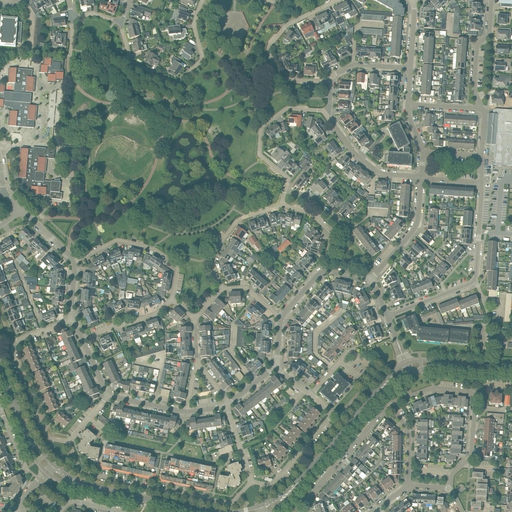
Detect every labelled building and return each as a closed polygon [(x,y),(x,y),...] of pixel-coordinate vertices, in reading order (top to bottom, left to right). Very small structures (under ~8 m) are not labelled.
[(39,9),(42,7),(37,0),(34,0),(32,2),(33,5),(30,6),(35,15),(39,12),(40,11),(39,9)] [(114,0),(112,5),(109,3),(108,7),(101,4),(99,9),(106,11),(106,12),(114,15),(117,6),(118,0),(114,0)] [(355,0),(354,3),(358,9),(361,8),(358,3),(358,2),(363,4),(365,0),(373,0),(393,11),(392,16),(402,16),(402,13),(404,14),(404,10),(402,9),(403,6),(398,4),(399,2),(396,1),(396,0),(355,0)] [(431,3),(426,8),(434,11),(436,8),(437,9),(439,9),(442,7),(435,0),(434,0),(433,1),(432,0),(430,2),(431,3)] [(479,4),(478,0),(473,0),(468,2),(470,5),(472,5),(472,9),(482,9),(482,7),(480,7),(481,4),(479,4)] [(511,0),(499,0),(500,2),(499,2),(499,4),(500,4),(500,7),(498,7),(498,8),(503,8),(506,8),(511,8),(511,4),(511,0)] [(340,5),(346,19),(357,14),(358,14),(353,6),(349,8),(346,2),(340,5)] [(346,19),(340,5),(333,9),(336,14),(333,16),(335,20),(337,24),(341,21),(340,20),(342,19),(341,17),(344,15),(346,19)] [(183,8),(179,6),(177,11),(179,11),(178,14),(179,15),(178,18),(177,18),(175,23),(182,22),(182,20),(186,22),(187,18),(188,18),(190,15),(186,13),(187,9),(183,8)] [(144,8),(139,7),(138,10),(133,9),(131,16),(141,20),(143,14),(150,17),(152,11),(144,8)] [(425,16),(425,18),(436,19),(434,19),(434,15),(434,14),(433,14),(434,11),(426,8),(425,13),(426,13),(426,16),(425,16)] [(383,16),(387,16),(391,17),(391,13),(364,11),(362,9),(359,11),(362,15),(364,15),(367,15),(370,15),(373,15),(375,16),(378,16),(381,16),(383,16)] [(482,9),(472,9),(471,12),(469,12),(469,17),(478,17),(478,15),(480,15),(480,12),(481,12),(482,9)] [(58,17),(57,13),(53,15),(51,15),(51,20),(54,19),(55,27),(66,25),(65,20),(64,20),(64,18),(61,18),(61,17),(58,17)] [(326,13),(321,15),(325,24),(328,22),(330,26),(335,23),(334,20),(332,16),(328,17),(326,13)] [(0,45),(16,47),(16,43),(20,43),(22,23),(18,22),(18,18),(2,17),(2,15),(0,14),(0,45)] [(509,15),(502,14),(502,15),(498,15),(497,24),(506,25),(507,17),(509,17),(509,15)] [(318,22),(315,24),(317,28),(318,31),(319,31),(320,33),(328,29),(325,24),(321,15),(321,16),(318,17),(316,18),(318,22)] [(471,22),(470,25),(481,26),(481,23),(479,23),(479,20),(478,20),(478,17),(469,17),(469,22),(471,22)] [(137,21),(131,19),(129,25),(130,25),(130,26),(127,27),(130,38),(140,35),(137,24),(136,25),(137,21)] [(303,26),(300,28),(303,32),(304,35),(306,39),(312,36),(313,36),(314,36),(316,40),(319,38),(320,38),(317,32),(315,33),(313,30),(312,27),(310,22),(306,24),(306,25),(304,26),(303,26)] [(180,26),(180,25),(167,26),(168,28),(168,36),(173,35),(173,40),(181,39),(181,38),(182,38),(183,38),(184,38),(185,37),(185,36),(185,35),(185,34),(187,34),(186,29),(178,30),(178,26),(180,26)] [(480,28),(481,26),(470,25),(470,28),(468,28),(468,33),(468,35),(477,36),(477,34),(477,31),(479,31),(479,28),(480,28)] [(499,28),(499,31),(499,34),(497,34),(496,39),(501,40),(504,40),(505,40),(508,40),(508,38),(510,38),(510,35),(510,29),(504,29),(499,28)] [(299,34),(297,29),(286,34),(287,36),(286,36),(285,37),(284,38),(284,40),(283,41),(283,42),(283,44),(289,43),(294,37),(298,40),(301,37),(299,34)] [(61,30),(56,30),(51,30),(51,37),(53,37),(53,40),(52,40),(52,42),(51,47),(59,47),(59,46),(62,47),(62,43),(65,43),(66,35),(59,34),(59,30),(61,30)] [(423,38),(433,39),(434,36),(440,37),(440,31),(424,30),(423,33),(425,34),(425,36),(423,36),(423,38)] [(135,46),(133,47),(134,53),(139,52),(143,51),(147,50),(146,45),(143,46),(142,38),(138,39),(133,40),(134,44),(135,46)] [(458,38),(457,48),(466,49),(466,46),(468,46),(468,42),(466,42),(467,39),(458,38)] [(194,47),(187,42),(183,47),(184,47),(182,50),(184,52),(181,56),(188,60),(190,57),(191,58),(194,54),(190,51),(190,50),(191,50),(194,47)] [(350,50),(348,46),(337,52),(341,60),(346,58),(345,57),(350,55),(349,51),(350,50)] [(496,46),(495,53),(500,54),(499,55),(504,56),(504,54),(508,54),(509,47),(501,46),(496,46)] [(282,54),(281,52),(278,54),(279,56),(278,56),(281,64),(283,63),(287,71),(293,71),(293,72),(299,72),(300,66),(294,65),(294,66),(290,65),(288,60),(289,60),(286,52),(282,54)] [(327,61),(321,64),(324,70),(327,68),(328,68),(329,68),(330,69),(331,69),(331,68),(332,67),(331,66),(335,65),(335,64),(337,63),(334,57),(333,58),(330,52),(324,55),(327,61)] [(156,56),(150,53),(145,62),(151,66),(153,63),(155,64),(154,64),(158,65),(161,59),(156,57),(156,56)] [(176,58),(173,56),(171,59),(172,60),(171,61),(171,62),(171,63),(172,64),(173,65),(168,72),(172,75),(173,75),(174,76),(175,76),(176,76),(177,75),(177,74),(178,74),(183,67),(178,64),(181,61),(176,58)] [(55,83),(56,81),(63,81),(64,71),(63,71),(64,61),(54,60),(54,59),(43,58),(43,65),(40,65),(39,73),(45,73),(45,74),(47,77),(48,77),(48,83),(55,83)] [(495,70),(498,70),(505,71),(505,67),(510,67),(511,59),(509,59),(504,59),(504,63),(495,62),(495,67),(495,68),(494,69),(494,74),(495,70)] [(316,64),(312,64),(311,68),(305,68),(304,70),(304,75),(313,75),(313,72),(317,72),(317,69),(316,64)] [(8,126),(26,127),(34,128),(34,121),(36,121),(37,106),(30,105),(30,103),(31,103),(31,94),(31,92),(34,92),(35,77),(32,77),(33,70),(9,68),(8,83),(15,83),(14,93),(5,92),(5,85),(0,84),(0,108),(3,108),(3,106),(13,109),(12,111),(9,111),(8,126)] [(389,81),(399,82),(399,80),(398,80),(398,77),(397,77),(397,73),(390,73),(390,76),(387,76),(387,81),(389,81)] [(364,74),(358,74),(357,79),(357,83),(361,83),(362,89),(367,89),(367,82),(368,77),(364,77),(364,74)] [(377,75),(370,74),(370,83),(369,83),(369,87),(370,88),(374,89),(376,87),(377,88),(379,88),(379,84),(379,79),(376,79),(377,75)] [(494,81),(493,87),(497,87),(497,88),(497,87),(506,88),(506,84),(507,84),(507,83),(511,80),(511,76),(508,76),(504,76),(499,76),(499,78),(499,81),(494,81)] [(340,83),(339,89),(340,89),(342,89),(342,93),(350,93),(350,94),(354,94),(355,89),(355,87),(353,87),(354,82),(349,82),(349,83),(340,83)] [(57,139),(60,91),(52,90),(51,109),(44,108),(44,117),(49,117),(48,138),(57,139)] [(493,96),(492,104),(496,104),(496,105),(503,106),(503,97),(502,97),(503,91),(495,90),(495,94),(496,94),(496,96),(495,96),(493,96)] [(352,103),(354,94),(350,94),(350,93),(342,93),(339,92),(339,99),(341,99),(341,102),(339,102),(341,102),(350,103),(352,103)] [(464,98),(464,96),(452,96),(451,95),(450,101),(453,101),(453,104),(459,104),(459,101),(462,102),(462,98),(464,98)] [(350,107),(350,103),(341,102),(339,102),(338,109),(341,109),(340,112),(341,112),(341,114),(350,111),(351,108),(350,107)] [(511,110),(497,109),(496,109),(495,109),(494,110),(493,110),(493,111),(492,112),(492,113),(492,114),(488,114),(486,144),(489,144),(489,145),(491,145),(490,149),(491,150),(491,151),(492,152),(493,152),(494,153),(493,165),(511,165),(511,110)] [(345,125),(347,124),(353,120),(350,117),(353,114),(350,111),(341,114),(342,115),(341,116),(344,119),(341,120),(345,125)] [(301,116),(290,115),(290,118),(289,118),(288,123),(297,124),(296,127),(300,128),(300,127),(302,127),(305,118),(305,117),(301,117),(301,116)] [(313,118),(308,116),(307,121),(305,127),(310,129),(310,128),(311,128),(319,138),(315,141),(318,145),(326,138),(324,134),(322,132),(327,130),(319,120),(316,122),(314,120),(312,120),(313,118)] [(381,116),(381,121),(383,121),(384,121),(385,121),(386,121),(387,121),(386,126),(391,123),(391,121),(392,121),(392,119),(393,119),(393,116),(384,116),(381,116)] [(347,124),(349,127),(347,128),(351,133),(358,128),(356,125),(359,122),(355,118),(353,120),(347,124)] [(287,127),(285,122),(281,123),(281,126),(278,126),(276,123),(269,129),(269,130),(266,133),(272,140),(275,137),(274,136),(281,131),(280,129),(282,129),(283,132),(288,131),(287,127)] [(385,155),(384,162),(387,163),(387,164),(389,164),(389,166),(392,166),(397,166),(397,164),(401,165),(401,166),(405,167),(408,167),(409,167),(409,165),(411,165),(412,155),(409,155),(410,149),(409,149),(407,146),(408,145),(407,144),(409,143),(408,142),(405,136),(405,135),(404,136),(402,133),(403,132),(400,125),(398,125),(397,123),(388,128),(399,150),(403,148),(404,148),(403,154),(401,153),(401,155),(388,154),(387,155),(385,155)] [(355,138),(358,143),(366,137),(364,134),(367,132),(363,127),(361,128),(358,130),(354,133),(357,136),(354,138),(355,138)] [(376,132),(377,133),(381,136),(367,152),(370,154),(383,138),(382,137),(384,135),(378,130),(376,132)] [(368,140),(366,137),(358,143),(362,148),(364,146),(365,147),(368,150),(371,146),(373,144),(373,143),(370,138),(368,140)] [(333,141),(332,142),(332,141),(328,144),(325,146),(331,154),(330,155),(332,159),(342,152),(333,141)] [(47,163),(47,158),(45,158),(45,155),(48,155),(48,158),(54,159),(55,150),(46,149),(46,148),(33,147),(33,149),(20,148),(18,178),(21,178),(21,185),(22,185),(24,187),(24,189),(31,189),(31,195),(46,196),(46,195),(50,196),(50,199),(61,199),(62,193),(60,193),(61,182),(60,182),(60,179),(54,180),(54,182),(51,181),(51,182),(44,181),(44,173),(46,173),(47,163)] [(285,153),(279,149),(276,153),(275,152),(271,156),(275,159),(274,160),(278,163),(282,157),(285,159),(288,156),(289,153),(287,151),(285,153)] [(381,159),(373,153),(371,155),(379,161),(381,159)] [(350,159),(345,155),(342,159),(341,158),(337,162),(345,169),(343,171),(344,172),(352,163),(349,161),(350,159)] [(299,165),(303,168),(308,161),(304,158),(299,165)] [(292,164),(289,161),(285,166),(289,169),(287,171),(293,176),(299,168),(293,163),(292,164)] [(350,173),(354,176),(360,167),(359,167),(356,165),(355,166),(352,163),(344,172),(348,175),(350,173)] [(354,176),(357,179),(364,171),(361,169),(362,168),(360,167),(354,176)] [(366,173),(364,171),(357,179),(361,182),(368,173),(367,173),(366,173)] [(369,174),(368,173),(361,182),(365,185),(366,184),(367,185),(372,179),(371,178),(371,177),(368,175),(369,174)] [(308,179),(303,174),(294,184),(300,189),(303,185),(304,187),(308,183),(306,181),(308,179)] [(320,183),(318,180),(310,188),(315,193),(317,191),(320,194),(322,192),(324,194),(329,189),(321,181),(320,183)] [(381,192),(382,181),(381,181),(381,182),(377,182),(377,183),(375,183),(374,194),(381,195),(381,192)] [(382,181),(381,192),(386,192),(387,191),(389,191),(390,184),(387,184),(387,182),(384,182),(384,181),(382,181)] [(337,208),(340,204),(342,202),(336,196),(338,195),(332,189),(324,197),(330,203),(331,202),(337,208)] [(342,211),(340,213),(344,218),(348,214),(349,213),(349,214),(352,211),(354,209),(352,206),(351,205),(357,198),(354,195),(348,201),(350,202),(349,203),(347,201),(345,203),(342,207),(344,209),(342,211)] [(400,217),(400,219),(404,220),(404,217),(408,217),(408,212),(399,211),(399,217),(400,217)] [(281,214),(281,223),(286,224),(286,222),(290,223),(289,226),(290,226),(292,215),(287,213),(286,216),(281,214)] [(281,223),(281,214),(275,216),(274,214),(269,216),(270,221),(272,224),(276,222),(277,225),(281,223)] [(293,215),(292,215),(290,226),(294,227),(295,224),(299,225),(300,222),(301,217),(295,216),(295,218),(292,217),(293,215)] [(263,218),(257,220),(261,230),(260,228),(264,227),(265,229),(270,227),(268,224),(267,219),(264,220),(263,218)] [(404,220),(400,219),(399,220),(398,219),(394,223),(401,229),(404,225),(402,223),(404,220)] [(257,232),(261,230),(257,220),(258,222),(255,223),(254,221),(248,223),(250,228),(251,231),(256,230),(257,232)] [(397,233),(401,229),(394,223),(391,227),(397,233)] [(353,232),(356,236),(365,229),(363,231),(360,226),(353,232)] [(471,227),(463,226),(456,226),(456,229),(460,230),(460,234),(470,235),(471,230),(471,227)] [(397,233),(391,227),(387,231),(394,237),(397,233)] [(22,236),(24,238),(29,232),(25,228),(18,236),(20,237),(22,236)] [(239,242),(243,244),(246,240),(242,238),(246,233),(243,231),(239,228),(234,236),(235,236),(235,237),(236,238),(236,237),(241,240),(239,242)] [(320,235),(314,229),(309,233),(308,232),(305,235),(307,238),(302,243),(307,248),(312,243),(313,243),(312,247),(311,247),(310,251),(320,254),(324,241),(318,240),(317,238),(319,235),(320,235)] [(366,235),(368,233),(365,229),(356,236),(359,240),(366,235)] [(440,231),(429,230),(429,234),(427,236),(425,233),(421,238),(425,241),(429,245),(433,240),(435,237),(435,234),(438,235),(439,231),(440,231)] [(390,241),(394,237),(387,231),(384,235),(390,241)] [(29,232),(24,238),(22,239),(29,245),(30,244),(33,241),(31,239),(33,236),(29,232)] [(368,233),(366,235),(359,240),(363,244),(370,239),(367,235),(368,233)] [(261,247),(253,236),(248,239),(253,245),(254,244),(258,250),(261,247)] [(9,250),(17,245),(13,240),(11,241),(9,238),(4,241),(9,250)] [(242,245),(243,244),(239,242),(239,243),(232,238),(231,240),(232,241),(230,243),(240,250),(243,246),(242,245)] [(35,248),(40,243),(36,239),(33,243),(29,246),(31,248),(33,246),(35,248)] [(370,239),(363,244),(366,249),(373,243),(370,239)] [(461,244),(466,248),(469,245),(470,245),(470,240),(460,239),(461,240),(461,244)] [(0,244),(1,247),(0,247),(0,250),(2,254),(6,252),(7,254),(10,252),(9,250),(4,241),(0,243),(0,244)] [(39,252),(44,247),(40,243),(35,248),(31,252),(33,254),(35,252),(37,254),(39,252)] [(229,245),(227,248),(237,255),(240,250),(230,243),(229,243),(227,244),(229,245)] [(376,247),(373,243),(366,249),(369,253),(376,247)] [(415,244),(412,248),(419,255),(421,252),(423,254),(427,249),(421,243),(418,246),(415,244)] [(459,245),(455,249),(462,255),(465,251),(464,251),(466,248),(461,244),(459,246),(459,245)] [(378,246),(376,247),(369,253),(372,257),(381,250),(378,246)] [(44,247),(39,252),(41,254),(37,259),(39,260),(45,254),(48,251),(44,247)] [(224,252),(231,257),(233,259),(235,257),(236,254),(237,255),(227,248),(226,247),(224,249),(225,250),(224,252)] [(410,255),(408,257),(415,263),(418,259),(417,257),(419,255),(412,248),(408,253),(410,255)] [(120,260),(125,258),(124,251),(120,252),(119,249),(114,251),(117,260),(120,259),(120,260)] [(129,252),(124,251),(125,258),(125,263),(128,262),(129,260),(132,261),(133,257),(135,250),(130,249),(129,252)] [(455,249),(452,253),(458,259),(462,255),(455,249)] [(135,250),(133,257),(137,258),(136,260),(141,261),(143,255),(140,255),(141,251),(135,250)] [(107,257),(106,257),(109,264),(109,263),(110,266),(118,263),(118,262),(117,260),(114,251),(108,253),(109,256),(107,257)] [(231,257),(224,252),(223,251),(221,253),(222,254),(221,256),(223,258),(220,262),(227,263),(231,257)] [(308,251),(302,258),(312,266),(316,262),(311,258),(313,256),(308,251)] [(50,263),(56,258),(52,254),(50,255),(48,253),(45,257),(41,260),(47,266),(50,263)] [(455,262),(458,259),(452,253),(449,257),(455,262)] [(19,265),(23,261),(25,258),(21,254),(19,256),(16,259),(20,262),(19,265)] [(108,264),(109,264),(106,257),(104,259),(102,256),(97,258),(101,265),(104,264),(104,266),(108,264)] [(151,263),(154,265),(158,259),(153,256),(152,257),(150,256),(146,261),(145,262),(150,265),(151,263)] [(415,263),(408,257),(406,259),(404,257),(400,262),(402,263),(400,265),(405,270),(413,261),(415,263)] [(455,262),(449,257),(445,260),(452,266),(455,262)] [(60,262),(56,258),(50,263),(53,265),(51,267),(55,271),(62,268),(57,264),(60,262)] [(88,267),(94,271),(99,269),(98,267),(101,265),(97,258),(92,261),(93,264),(88,267)] [(312,266),(302,258),(303,259),(302,259),(301,260),(301,261),(300,260),(296,264),(302,270),(304,267),(308,271),(312,266)] [(158,259),(154,265),(153,267),(157,270),(156,271),(158,273),(160,271),(162,273),(166,268),(161,265),(163,262),(158,259)] [(227,265),(227,263),(220,262),(221,267),(220,268),(221,270),(222,269),(223,272),(222,273),(232,269),(230,264),(227,265)] [(440,266),(447,272),(450,268),(443,263),(440,266)] [(286,270),(289,273),(290,274),(292,276),(299,282),(303,277),(299,273),(301,270),(295,266),(292,269),(291,269),(290,269),(289,269),(288,269),(287,269),(286,270)] [(447,272),(440,266),(437,270),(443,276),(447,272)] [(91,280),(93,280),(93,277),(94,271),(88,267),(87,274),(84,273),(83,279),(91,280)] [(56,279),(56,280),(64,280),(65,275),(62,274),(63,270),(62,269),(62,268),(55,271),(52,272),(53,273),(52,279),(56,279)] [(169,270),(166,268),(162,273),(162,276),(164,276),(163,279),(171,280),(172,275),(168,274),(169,270)] [(428,273),(426,275),(428,277),(429,278),(431,279),(433,281),(434,279),(435,279),(435,278),(437,277),(440,280),(441,279),(443,276),(437,270),(435,268),(430,274),(428,272),(428,273)] [(224,274),(225,277),(235,274),(233,274),(232,269),(222,273),(223,275),(224,274)] [(250,280),(256,274),(252,270),(246,277),(249,279),(248,280),(250,281),(250,280)] [(393,286),(399,284),(397,281),(396,281),(395,277),(397,276),(396,273),(395,273),(395,271),(393,270),(388,275),(390,276),(390,277),(384,279),(386,283),(386,282),(387,285),(391,283),(393,286)] [(294,286),(299,282),(292,276),(290,274),(289,273),(283,280),(288,285),(290,283),(294,286)] [(237,279),(235,274),(225,277),(226,279),(227,279),(228,282),(237,279)] [(254,285),(254,284),(260,277),(256,274),(250,280),(253,282),(252,283),(254,285)] [(258,288),(258,287),(264,281),(260,277),(254,284),(257,286),(256,287),(258,288)] [(426,278),(424,279),(429,290),(430,290),(429,288),(433,287),(430,279),(427,280),(426,278)] [(96,280),(93,280),(91,280),(83,279),(83,285),(86,285),(86,288),(95,288),(96,280)] [(423,282),(420,283),(423,290),(426,289),(427,291),(429,290),(424,279),(422,280),(423,282)] [(50,287),(60,288),(60,286),(64,286),(64,280),(56,280),(56,283),(51,282),(50,287)] [(342,290),(344,282),(338,280),(337,284),(332,282),(332,284),(334,291),(342,292),(342,290)] [(269,284),(264,281),(258,287),(261,289),(260,290),(262,292),(269,284)] [(319,290),(327,297),(329,294),(331,296),(334,292),(332,287),(330,282),(328,283),(325,286),(323,285),(319,290)] [(351,283),(344,282),(342,290),(342,292),(350,295),(351,292),(353,288),(350,287),(351,283)] [(420,292),(423,290),(420,283),(418,284),(417,282),(415,283),(419,294),(421,293),(420,292)] [(0,291),(10,288),(8,283),(5,284),(2,285),(0,285),(0,291)] [(400,283),(399,284),(393,286),(392,286),(392,287),(394,286),(395,289),(390,291),(391,293),(390,294),(391,297),(401,293),(400,290),(402,289),(400,283)] [(417,295),(419,294),(415,283),(412,284),(413,286),(411,287),(412,290),(414,294),(417,293),(417,295)] [(170,286),(162,285),(162,287),(160,287),(159,292),(164,297),(165,291),(169,291),(170,286)] [(284,285),(281,289),(287,294),(291,291),(287,287),(284,285)] [(60,291),(60,288),(50,287),(50,293),(55,293),(55,296),(63,297),(63,291),(60,291)] [(10,288),(0,291),(0,294),(1,297),(6,296),(12,293),(10,288)] [(82,296),(89,296),(94,297),(95,289),(95,288),(86,288),(86,290),(82,290),(82,296)] [(281,289),(277,292),(284,298),(287,294),(281,289)] [(327,297),(319,290),(315,295),(316,296),(314,299),(322,307),(327,302),(325,301),(328,298),(327,297)] [(358,301),(366,296),(363,291),(359,294),(357,291),(355,290),(353,294),(352,295),(355,299),(357,298),(358,301)] [(125,304),(126,304),(124,297),(124,295),(125,292),(120,291),(119,302),(116,304),(119,310),(124,308),(123,305),(125,304)] [(164,297),(159,292),(154,295),(155,297),(152,298),(155,305),(160,303),(159,300),(164,297)] [(226,299),(227,301),(231,301),(231,304),(236,303),(235,292),(230,292),(230,293),(229,293),(229,298),(226,299)] [(240,292),(235,292),(236,303),(241,303),(241,301),(245,301),(244,298),(242,298),(242,293),(240,293),(240,292)] [(284,298),(277,292),(274,296),(279,301),(281,302),(284,298)] [(401,293),(391,297),(392,300),(393,299),(394,302),(400,300),(400,301),(405,299),(404,296),(402,296),(401,293)] [(126,297),(124,297),(126,304),(128,304),(127,308),(133,309),(134,301),(131,301),(132,295),(127,294),(126,297)] [(155,305),(152,298),(150,295),(143,299),(144,307),(149,305),(150,308),(155,305)] [(279,301),(274,296),(273,295),(269,299),(276,304),(279,301)] [(2,303),(3,305),(12,302),(12,301),(10,296),(7,297),(2,299),(3,302),(2,303)] [(62,303),(63,297),(55,296),(54,299),(52,299),(52,305),(58,305),(59,302),(62,303)] [(89,299),(89,296),(82,296),(81,301),(85,302),(84,306),(91,305),(91,300),(89,299)] [(369,301),(366,296),(358,301),(360,303),(357,305),(360,310),(361,309),(366,307),(364,304),(369,301)] [(139,306),(144,307),(143,299),(135,297),(134,301),(133,309),(138,310),(139,306)] [(227,301),(226,299),(225,300),(224,300),(223,301),(219,298),(218,299),(217,299),(214,302),(216,304),(215,305),(221,311),(226,306),(224,304),(227,301)] [(12,302),(3,305),(4,307),(5,307),(6,310),(14,307),(18,305),(16,300),(12,301),(12,302)] [(309,301),(308,303),(316,310),(319,306),(312,300),(310,302),(309,301)] [(119,310),(116,304),(115,301),(112,303),(107,305),(110,311),(112,310),(114,313),(119,310)] [(305,308),(312,314),(316,310),(308,303),(306,305),(307,306),(305,308)] [(247,308),(246,309),(247,310),(252,314),(253,312),(255,314),(260,309),(256,305),(254,308),(252,306),(250,304),(247,308)] [(83,312),(85,317),(94,313),(91,305),(84,306),(86,310),(83,312)] [(221,311),(215,305),(212,308),(219,313),(221,311)] [(50,311),(47,312),(50,321),(56,319),(55,316),(60,314),(59,311),(58,310),(57,306),(49,310),(50,311)] [(182,323),(184,323),(184,322),(184,321),(182,320),(186,316),(184,315),(185,314),(177,307),(177,308),(176,307),(172,311),(171,309),(169,311),(172,314),(170,316),(177,323),(179,321),(182,323)] [(368,307),(360,310),(359,311),(362,320),(365,318),(373,315),(372,312),(373,312),(372,309),(369,310),(368,307)] [(212,308),(210,310),(216,316),(219,313),(212,308)] [(312,314),(305,308),(304,310),(302,309),(301,311),(309,318),(312,314)] [(7,315),(8,318),(17,314),(15,309),(12,310),(7,312),(8,315),(7,315)] [(265,313),(260,309),(255,314),(258,316),(256,318),(260,322),(267,319),(262,315),(265,313)] [(216,316),(210,310),(209,311),(207,310),(204,313),(204,314),(203,315),(207,318),(206,320),(205,321),(208,322),(210,319),(212,321),(216,316)] [(436,313),(437,312),(436,310),(422,315),(423,318),(436,313)] [(306,322),(309,318),(301,311),(299,313),(300,314),(299,316),(306,322)] [(50,321),(47,312),(42,314),(42,312),(38,313),(42,322),(44,321),(45,323),(50,321)] [(94,313),(85,317),(88,322),(89,325),(92,323),(93,326),(98,323),(97,321),(98,320),(97,318),(99,317),(96,312),(94,313)] [(20,313),(17,314),(8,318),(9,320),(10,319),(11,322),(16,321),(22,318),(21,317),(22,317),(20,313)] [(374,318),(373,315),(365,318),(367,324),(366,324),(367,327),(369,327),(375,324),(374,321),(376,320),(375,318),(374,318)] [(302,326),(306,322),(299,316),(297,318),(296,317),(294,319),(295,320),(292,323),(298,325),(300,324),(302,326)] [(413,316),(403,320),(404,324),(406,323),(406,325),(405,326),(407,325),(407,327),(406,327),(407,332),(410,330),(411,333),(412,333),(412,335),(417,336),(417,333),(418,333),(418,335),(418,336),(417,340),(422,341),(422,339),(423,339),(423,341),(424,341),(424,339),(425,339),(425,341),(429,341),(433,342),(434,340),(435,340),(435,342),(436,340),(437,341),(437,342),(441,343),(445,343),(446,341),(447,342),(447,343),(448,342),(451,342),(452,341),(453,341),(453,343),(454,343),(454,341),(455,341),(455,343),(459,343),(460,342),(461,342),(463,342),(463,344),(467,344),(468,341),(469,341),(470,341),(471,333),(468,333),(467,332),(462,332),(455,331),(454,331),(449,331),(448,331),(448,332),(443,331),(436,331),(430,330),(424,330),(418,329),(418,327),(415,322),(413,316)] [(152,321),(154,328),(157,327),(158,329),(156,330),(157,332),(163,330),(162,328),(163,327),(161,321),(158,322),(157,319),(152,321)] [(267,319),(260,322),(256,324),(256,327),(262,328),(262,331),(270,331),(270,325),(267,325),(267,319)] [(12,328),(13,330),(22,327),(20,321),(12,324),(13,327),(12,328)] [(147,326),(145,327),(147,333),(148,336),(153,334),(151,329),(154,328),(152,321),(146,323),(147,326)] [(199,332),(202,332),(211,331),(210,326),(208,326),(208,322),(205,321),(205,323),(205,325),(200,325),(200,327),(199,327),(199,332)] [(185,324),(184,323),(182,323),(182,327),(180,328),(180,333),(191,332),(191,327),(190,327),(190,326),(185,326),(185,323),(185,324)] [(298,327),(298,325),(292,323),(292,327),(289,327),(289,329),(290,330),(290,332),(291,332),(299,333),(300,327),(298,327)] [(345,329),(346,329),(353,336),(357,331),(355,327),(353,329),(352,328),(354,326),(350,323),(348,325),(345,329)] [(139,336),(147,333),(145,327),(142,328),(141,324),(136,326),(139,336)] [(369,327),(372,334),(381,331),(380,329),(379,329),(378,326),(376,327),(375,324),(369,327)] [(139,336),(136,326),(131,328),(133,336),(134,340),(140,338),(139,336)] [(24,332),(22,327),(13,330),(14,332),(15,332),(16,335),(24,332)] [(63,341),(71,337),(73,336),(71,331),(68,332),(67,328),(61,330),(63,334),(60,335),(63,341)] [(126,333),(124,334),(126,340),(131,339),(130,337),(133,336),(131,328),(125,330),(126,333)] [(342,333),(343,334),(350,339),(353,336),(346,329),(342,333)] [(257,333),(256,338),(266,339),(266,337),(269,337),(270,331),(262,331),(262,334),(257,333)] [(381,331),(372,334),(373,338),(370,339),(371,343),(376,341),(376,339),(382,337),(381,334),(382,333),(381,331)] [(340,338),(347,344),(346,343),(350,339),(343,334),(340,338)] [(104,338),(108,348),(114,345),(113,344),(116,343),(113,337),(110,338),(109,335),(104,338)] [(344,347),(347,344),(340,338),(339,337),(336,340),(338,342),(344,347)] [(109,349),(108,348),(104,338),(99,340),(100,343),(98,344),(100,350),(103,349),(104,351),(109,349)] [(266,339),(256,338),(256,342),(259,344),(259,347),(269,348),(269,342),(265,342),(266,339)] [(341,351),(344,347),(338,342),(336,340),(333,344),(341,351)] [(75,346),(73,341),(65,345),(67,349),(75,346)] [(338,355),(341,351),(333,344),(330,347),(338,355)] [(25,352),(26,355),(39,350),(38,348),(33,349),(32,346),(22,350),(22,351),(23,351),(23,352),(25,352)] [(77,350),(75,346),(67,349),(69,354),(77,350)] [(268,354),(269,348),(259,347),(258,356),(264,359),(265,353),(268,354)] [(338,355),(330,347),(326,351),(327,351),(335,358),(338,355)] [(26,361),(41,355),(40,353),(35,355),(34,352),(39,350),(26,355),(24,356),(25,357),(26,358),(27,357),(28,361),(26,361)] [(79,355),(77,350),(69,354),(71,359),(79,355)] [(212,351),(203,351),(200,352),(201,357),(201,358),(206,358),(207,360),(210,360),(209,358),(212,358),(212,351)] [(331,362),(335,358),(327,351),(323,355),(325,356),(323,358),(325,360),(329,363),(331,361),(331,362)] [(192,352),(190,352),(181,352),(181,359),(184,359),(184,361),(187,361),(187,359),(192,358),(192,357),(193,357),(192,352)] [(288,358),(288,363),(295,361),(295,358),(298,358),(298,353),(290,353),(289,353),(289,355),(287,355),(287,358),(288,358)] [(41,356),(41,355),(26,361),(27,363),(27,362),(28,364),(29,363),(30,366),(28,367),(29,367),(38,363),(43,361),(42,359),(37,361),(36,357),(41,356)] [(68,365),(70,369),(77,365),(76,362),(81,360),(79,355),(71,359),(69,359),(71,364),(68,365)] [(251,361),(252,363),(257,369),(262,365),(260,363),(264,359),(258,356),(254,359),(253,359),(251,361)] [(207,365),(210,369),(218,363),(215,359),(214,360),(207,365)] [(103,364),(105,369),(113,366),(111,361),(103,364)] [(296,362),(295,361),(288,363),(288,364),(292,367),(292,368),(294,370),(295,372),(302,365),(297,361),(296,362)] [(210,369),(213,373),(220,368),(222,366),(219,362),(218,363),(210,369)] [(40,366),(38,363),(29,367),(29,368),(30,369),(31,369),(32,372),(45,367),(44,364),(40,366)] [(257,369),(252,363),(250,365),(249,363),(245,367),(249,372),(251,370),(253,373),(257,369)] [(77,376),(78,375),(86,371),(84,366),(79,369),(77,365),(70,369),(71,373),(75,371),(77,376)] [(306,368),(302,365),(295,372),(297,374),(298,373),(300,375),(304,371),(306,368)] [(105,369),(108,374),(116,371),(113,366),(105,369)] [(35,378),(36,379),(50,374),(46,376),(44,372),(49,371),(48,368),(43,370),(40,371),(35,373),(36,376),(35,377),(36,378),(35,378)] [(223,371),(220,368),(213,373),(216,377),(223,371)] [(307,381),(315,372),(311,368),(310,368),(309,370),(303,376),(306,378),(305,379),(307,381)] [(80,379),(88,376),(86,371),(78,375),(80,379)] [(118,376),(116,371),(108,374),(110,379),(118,376)] [(226,375),(223,371),(216,377),(219,381),(226,375)] [(319,375),(315,372),(307,381),(309,383),(310,382),(312,384),(318,377),(317,377),(319,376),(319,375)] [(228,373),(226,375),(219,381),(222,385),(229,379),(231,377),(228,373)] [(338,396),(340,397),(350,385),(337,373),(332,379),(334,380),(332,382),(330,381),(319,393),(333,405),(338,399),(336,398),(338,396)] [(51,376),(50,374),(36,379),(36,380),(37,379),(39,382),(37,382),(38,384),(37,384),(38,385),(40,384),(56,378),(55,378),(53,379),(48,381),(47,378),(51,376)] [(80,379),(82,384),(90,380),(88,376),(80,379)] [(120,381),(118,376),(110,379),(112,384),(113,384),(117,382),(120,381)] [(270,380),(272,382),(277,389),(282,385),(280,383),(283,380),(279,376),(276,378),(274,376),(270,380)] [(56,378),(40,384),(41,387),(40,388),(40,389),(40,391),(45,389),(50,387),(49,384),(53,382),(56,380),(56,378)] [(229,379),(222,385),(220,386),(224,391),(226,389),(228,392),(233,389),(230,386),(233,384),(229,379)] [(92,385),(90,380),(82,384),(83,384),(80,385),(82,389),(84,388),(92,385)] [(277,389),(272,382),(268,385),(273,392),(277,389)] [(270,395),(273,392),(268,385),(264,388),(270,395)] [(97,388),(94,389),(86,392),(89,398),(92,396),(93,400),(98,398),(97,394),(99,393),(97,388)] [(264,388),(260,391),(266,398),(270,395),(264,388)] [(44,400),(44,401),(54,397),(53,394),(58,392),(57,390),(52,392),(50,389),(45,391),(46,394),(44,395),(45,398),(44,399),(44,400)] [(262,401),(266,398),(260,391),(256,394),(262,401)] [(185,400),(186,394),(175,392),(174,397),(173,399),(176,399),(176,402),(181,403),(182,399),(185,400)] [(256,394),(253,397),(258,404),(262,401),(256,394)] [(497,394),(497,395),(497,396),(495,396),(495,394),(491,394),(490,402),(491,403),(496,404),(500,404),(501,403),(502,394),(497,394)] [(48,406),(56,403),(55,400),(60,398),(59,395),(54,397),(44,401),(46,401),(47,404),(46,404),(46,405),(46,406),(48,406)] [(447,407),(448,395),(444,395),(443,397),(439,397),(437,398),(440,405),(444,405),(444,406),(447,407)] [(436,406),(440,405),(437,398),(435,399),(434,396),(429,398),(433,408),(437,407),(436,406)] [(254,407),(258,404),(253,397),(249,400),(254,407)] [(461,397),(460,408),(463,408),(463,407),(467,408),(468,400),(466,400),(466,397),(461,397)] [(309,407),(307,410),(316,418),(318,419),(319,419),(318,418),(319,417),(318,416),(320,414),(303,398),(302,399),(309,405),(308,406),(309,407)] [(433,408),(429,398),(425,399),(426,402),(424,402),(427,411),(428,411),(430,411),(431,409),(433,408)] [(250,410),(254,407),(249,400),(245,403),(250,410)] [(61,401),(56,403),(48,406),(49,409),(48,410),(49,411),(48,411),(49,412),(53,411),(59,409),(57,405),(62,404),(61,401)] [(421,401),(417,402),(421,413),(424,412),(423,411),(427,410),(427,411),(424,402),(422,403),(421,401)] [(421,413),(417,402),(413,404),(414,406),(411,407),(414,414),(417,413),(418,414),(421,413)] [(239,404),(247,413),(250,410),(245,403),(241,406),(239,404)] [(242,417),(247,413),(239,404),(235,407),(237,410),(233,412),(237,417),(240,414),(242,417)] [(121,417),(123,406),(118,405),(117,407),(113,407),(112,412),(116,413),(115,416),(121,417)] [(316,418),(307,410),(306,409),(304,411),(308,414),(306,417),(312,423),(314,424),(315,423),(314,423),(315,422),(314,421),(316,418)] [(61,423),(68,415),(70,413),(68,411),(64,415),(62,413),(59,411),(55,415),(58,417),(55,421),(56,421),(57,422),(58,421),(61,423)] [(304,419),(302,421),(308,427),(310,429),(311,428),(310,427),(311,426),(310,425),(312,423),(306,417),(302,413),(300,415),(304,419)] [(214,415),(215,418),(216,427),(222,426),(221,423),(225,422),(224,417),(220,417),(220,414),(214,415)] [(67,416),(68,415),(61,423),(60,424),(61,425),(62,426),(63,425),(66,427),(71,420),(73,422),(76,419),(74,417),(75,416),(73,415),(69,418),(67,416)] [(172,416),(171,419),(169,428),(175,429),(175,426),(179,427),(180,421),(176,420),(177,417),(172,416)] [(197,429),(195,418),(189,419),(190,422),(186,422),(187,428),(191,427),(191,430),(197,429)] [(308,427),(302,421),(298,418),(296,420),(300,423),(297,426),(306,433),(307,432),(306,432),(307,431),(306,430),(308,427)] [(381,427),(384,430),(391,422),(389,421),(388,422),(386,420),(383,424),(381,423),(378,426),(380,428),(381,427)] [(389,435),(392,434),(399,431),(392,425),(393,424),(391,422),(384,430),(388,433),(387,434),(389,435)] [(291,431),(298,437),(299,438),(300,437),(299,437),(300,436),(299,435),(302,432),(298,429),(291,423),(289,425),(293,428),(291,431)] [(298,437),(291,431),(287,427),(285,429),(289,433),(287,435),(293,441),(295,442),(296,442),(295,441),(296,440),(295,439),(298,437)] [(98,460),(100,450),(89,448),(89,446),(87,444),(95,436),(87,429),(81,437),(83,444),(78,446),(80,453),(85,451),(88,458),(98,460)] [(250,430),(241,433),(243,437),(247,436),(248,439),(253,437),(252,434),(251,435),(250,430)] [(399,436),(399,431),(392,434),(392,441),(402,441),(402,439),(401,439),(401,436),(399,436)] [(223,443),(231,440),(230,435),(227,436),(226,432),(218,435),(219,438),(218,439),(220,444),(223,443)] [(293,441),(287,435),(283,432),(281,434),(285,437),(283,440),(287,444),(291,447),(292,446),(291,446),(292,445),(291,444),(293,441)] [(372,436),(368,440),(375,446),(378,442),(372,436)] [(228,446),(231,445),(233,445),(231,440),(223,443),(220,444),(221,449),(223,448),(226,447),(228,446)] [(372,450),(375,446),(368,440),(365,444),(372,450)] [(277,442),(275,444),(279,447),(277,448),(284,454),(283,455),(285,457),(285,456),(285,455),(286,454),(285,453),(287,451),(286,449),(288,447),(284,444),(283,443),(281,445),(277,442)] [(365,444),(361,448),(371,456),(374,453),(371,450),(372,450),(365,444)] [(109,455),(111,446),(106,445),(106,447),(105,447),(103,455),(109,457),(109,455)] [(273,446),(271,448),(275,451),(272,454),(277,458),(281,461),(282,460),(281,460),(282,459),(281,458),(283,455),(284,454),(277,448),(277,449),(273,446)] [(361,448),(358,452),(365,458),(368,454),(371,456),(361,448)] [(0,459),(3,459),(4,462),(12,459),(10,455),(8,456),(6,451),(0,453),(0,459)] [(494,452),(482,451),(482,453),(483,454),(483,457),(485,457),(485,460),(494,460),(495,455),(492,455),(492,452),(494,452)] [(361,462),(365,458),(358,452),(354,456),(361,462)] [(266,467),(267,466),(263,453),(261,454),(263,458),(259,460),(258,455),(253,456),(255,461),(257,460),(260,469),(263,468),(263,469),(265,469),(266,469),(266,467)] [(264,453),(263,453),(267,466),(269,466),(269,467),(270,467),(271,467),(272,467),(271,463),(273,462),(271,456),(269,457),(269,456),(265,458),(264,453)] [(150,457),(149,464),(148,467),(154,468),(157,468),(159,459),(156,458),(151,457),(151,454),(150,457)] [(4,471),(13,468),(11,463),(13,462),(12,459),(4,462),(5,464),(2,466),(4,471)] [(163,470),(169,471),(171,459),(170,462),(165,461),(162,460),(160,469),(163,470)] [(355,459),(351,462),(360,470),(363,466),(355,459)] [(399,465),(399,462),(393,462),(391,462),(389,461),(389,465),(392,465),(391,470),(401,470),(401,467),(400,467),(400,465),(399,465)] [(242,472),(238,462),(229,465),(233,476),(230,477),(230,479),(219,477),(217,486),(227,489),(228,485),(236,487),(241,481),(238,473),(242,472)] [(351,462),(348,466),(355,472),(358,469),(360,470),(351,462)] [(351,476),(355,472),(348,466),(345,470),(351,476)] [(4,471),(8,480),(18,476),(17,472),(15,473),(13,468),(4,471)] [(351,476),(345,470),(341,474),(340,473),(348,480),(351,476)] [(393,475),(392,478),(399,481),(399,475),(400,475),(400,472),(401,472),(401,470),(391,470),(391,475),(393,475)] [(345,484),(348,480),(340,473),(336,477),(345,484)] [(20,475),(18,476),(8,480),(3,482),(0,483),(1,485),(12,480),(13,484),(15,483),(16,483),(14,485),(19,490),(23,485),(21,480),(22,480),(20,475)] [(333,480),(340,486),(341,488),(345,484),(336,477),(333,480)] [(389,477),(385,480),(390,487),(394,484),(399,481),(392,478),(391,479),(389,477)] [(336,490),(340,486),(333,480),(330,484),(336,490)] [(390,487),(385,480),(378,485),(382,490),(384,488),(386,490),(390,487)] [(330,484),(326,488),(333,494),(336,490),(330,484)] [(380,491),(382,490),(378,485),(376,486),(375,485),(371,488),(377,496),(381,493),(380,491)] [(3,495),(3,498),(8,498),(8,497),(12,497),(16,493),(15,492),(16,490),(17,490),(14,488),(13,487),(9,491),(8,491),(8,488),(3,488),(3,487),(1,487),(1,495),(3,495)] [(333,494),(326,488),(321,494),(325,498),(329,501),(330,500),(330,498),(330,497),(335,498),(336,497),(333,494)] [(365,492),(369,499),(371,497),(373,500),(377,496),(371,488),(365,492)] [(367,500),(369,499),(365,492),(362,494),(361,494),(360,495),(359,495),(359,496),(359,497),(358,497),(364,506),(369,503),(367,500)] [(329,501),(325,498),(321,494),(318,498),(323,502),(323,503),(317,505),(317,503),(314,504),(316,511),(325,508),(327,508),(325,503),(329,501)] [(418,504),(418,495),(412,494),(412,497),(410,497),(406,500),(410,505),(412,503),(418,504)] [(355,502),(353,503),(356,508),(358,507),(360,509),(364,506),(358,497),(357,497),(355,502)] [(443,498),(437,497),(437,502),(437,505),(443,505),(443,507),(442,508),(443,511),(444,510),(449,508),(445,502),(443,502),(443,498)] [(406,499),(401,503),(407,510),(409,508),(411,511),(413,509),(410,505),(406,500),(406,499)] [(354,510),(356,508),(353,503),(352,502),(345,506),(349,511),(355,511),(356,511),(354,510)] [(401,503),(397,506),(401,511),(404,511),(407,510),(401,503)]
